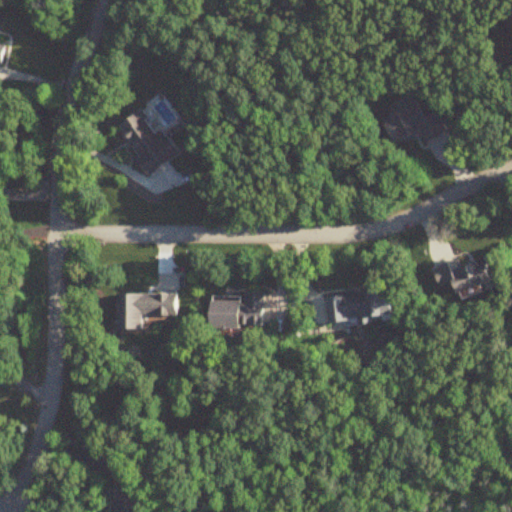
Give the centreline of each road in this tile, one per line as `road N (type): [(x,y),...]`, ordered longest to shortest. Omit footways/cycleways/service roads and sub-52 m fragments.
road 1 (residential): [(104,0),(73,78),(52,168),(48,399),(40,443),(8,511)]
road 2 (residential): [(53,236),(351,230),(407,218),(511,172)]
